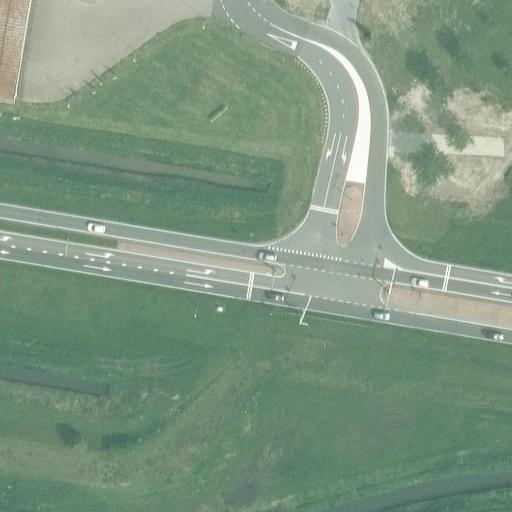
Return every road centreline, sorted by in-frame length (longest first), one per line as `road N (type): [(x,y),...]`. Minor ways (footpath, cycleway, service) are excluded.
road 1 (trunk): [(0,251),(511,337)]
road 2 (trunk): [(511,297),(0,212)]
